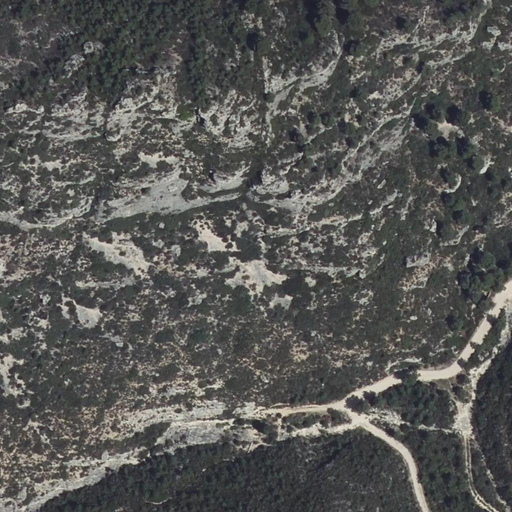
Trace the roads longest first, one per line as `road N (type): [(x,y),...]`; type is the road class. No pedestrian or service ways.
road 1 (track): [(511,289),(455,370),(381,385),(352,405)]
road 2 (track): [(495,511),(471,486),(467,418),(447,373)]
road 3 (track): [(352,405),(357,426),(408,457),(426,511)]
